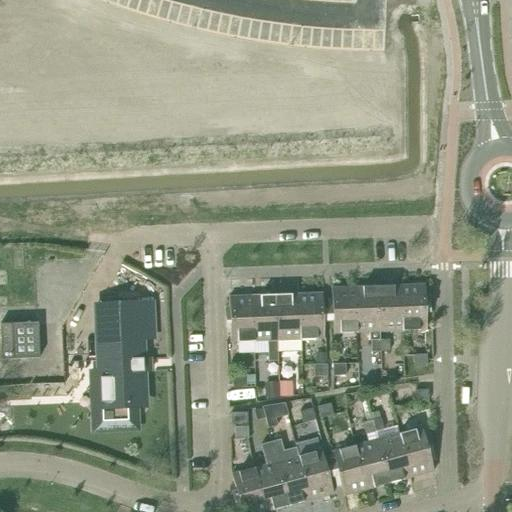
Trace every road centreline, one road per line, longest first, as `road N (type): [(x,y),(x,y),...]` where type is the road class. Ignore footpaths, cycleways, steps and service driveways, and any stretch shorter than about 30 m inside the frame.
road 1 (residential): [(208,507),(220,476),(209,235)]
road 2 (tertiary): [(492,491),(501,221)]
road 3 (residential): [(209,235),(425,225)]
road 4 (residential): [(208,507),(56,466),(0,463)]
